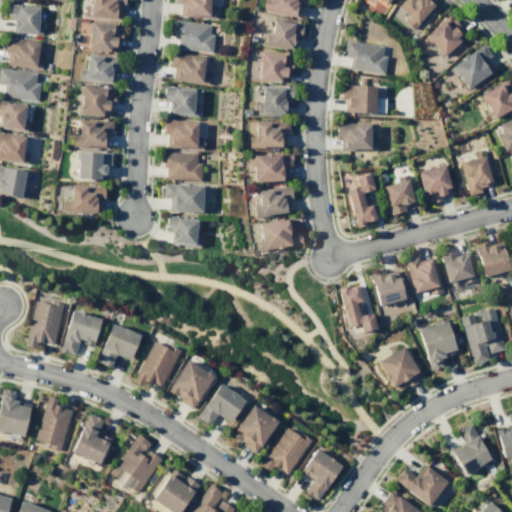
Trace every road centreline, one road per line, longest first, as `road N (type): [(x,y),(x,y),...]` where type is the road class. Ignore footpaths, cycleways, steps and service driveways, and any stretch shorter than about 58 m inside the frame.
road 1 (residential): [(287,511),(123,401),(0,362)]
road 2 (residential): [(331,0),(312,128),(327,257)]
road 3 (residential): [(511,376),(409,419),(334,511)]
road 4 (residential): [(150,0),(131,215)]
road 5 (residential): [(327,257),(511,206)]
